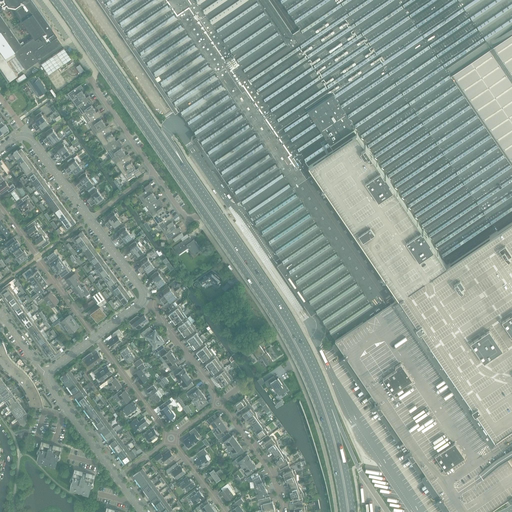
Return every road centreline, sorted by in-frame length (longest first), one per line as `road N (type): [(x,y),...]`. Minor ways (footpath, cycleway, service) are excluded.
road 1 (primary): [(53,0),(278,322),(325,427),(343,511)]
road 2 (unclassified): [(173,122),(301,305),(345,407),(414,511)]
road 3 (unclassified): [(197,218),(292,364),(337,511)]
road 4 (primary): [(324,399),(287,322),(189,177)]
road 5 (primary): [(189,177),(65,0)]
road 6 (residential): [(44,0),(152,171)]
road 7 (residential): [(95,336),(0,205)]
road 8 (unclassified): [(173,122),(90,0)]
road 9 (residential): [(219,402),(142,298)]
road 10 (residential): [(283,511),(268,467),(219,402)]
road 11 (residential): [(170,438),(95,336)]
road 12 (residential): [(117,477),(48,374)]
